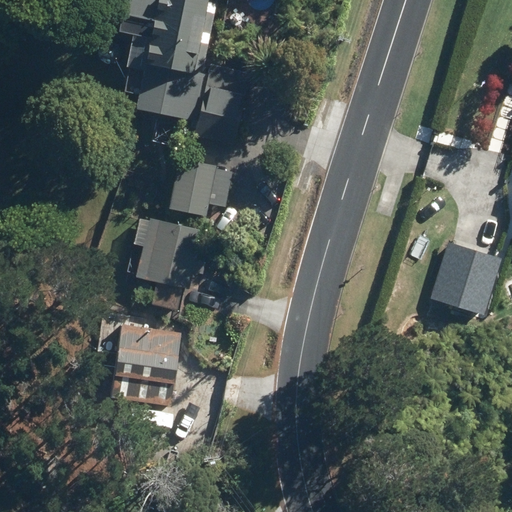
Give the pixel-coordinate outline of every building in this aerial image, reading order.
[(162,0),(140,108),(197,120),(206,78),(202,77),(218,0),(162,0)] [(235,145),(252,75),(215,65),(197,136),(235,145)] [(218,165),(182,159),(172,208),(209,214),(218,165)] [(153,220),(139,275),(159,280),(154,300),(183,307),(188,288),(189,289),(203,232),(153,220)] [(433,297),(487,313),(504,260),(450,243),(433,297)] [(131,322),(123,370),(177,379),(185,331),(131,322)]
